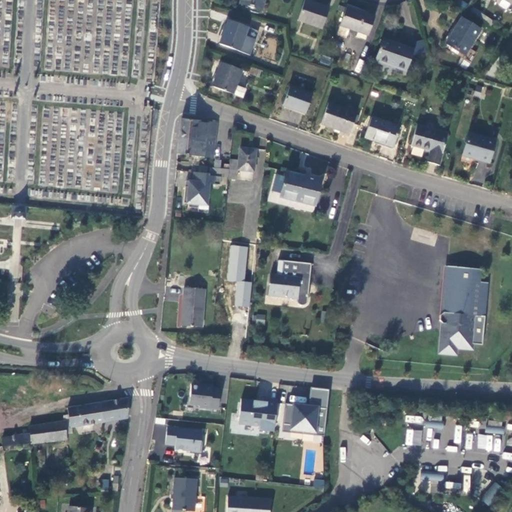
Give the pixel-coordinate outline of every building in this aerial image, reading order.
[(241,0),(240,5),(261,11),(264,0),(241,0)] [(322,29),(329,9),(305,0),(297,20),(322,29)] [(362,34),(366,35),(368,36),(375,17),(346,7),(337,33),(347,37),(350,29),(358,32),(356,37),(360,38),(362,34)] [(481,29),(462,17),(446,44),(465,55),(481,29)] [(219,44),(239,51),(245,36),(248,27),(228,20),(219,44)] [(256,40),(245,36),(239,51),(250,55),(256,40)] [(273,58),(278,39),(268,36),(263,56),(273,58)] [(413,51),(383,40),(376,60),(406,70),(413,51)] [(416,46),(412,57),(426,53),(423,41),(415,43),(416,46)] [(357,59),(355,71),(361,73),(363,61),(357,59)] [(212,87),(242,98),(245,90),(236,87),(242,71),(221,63),(212,87)] [(261,71),(248,66),(246,71),(249,72),(248,74),(259,78),(261,71)] [(313,95),(290,86),(283,105),(306,113),(313,95)] [(357,113),(328,103),(321,124),(349,134),(357,113)] [(400,127),(371,117),(364,138),(393,148),(400,127)] [(217,123),(181,119),(177,154),(213,158),(217,123)] [(427,162),(439,166),(448,134),(417,125),(411,146),(430,151),(427,162)] [(496,141),(469,133),(463,154),(479,159),(479,160),(489,163),(496,141)] [(240,148),(239,160),(238,170),(254,172),(256,150),(240,148)] [(237,180),(238,170),(239,160),(230,160),(229,170),(228,178),(228,179),(237,180)] [(228,178),(229,170),(210,168),(209,176),(221,177),(228,178)] [(210,174),(194,172),(193,182),(189,181),(188,187),(185,187),(183,203),(188,204),(188,207),(198,209),(198,205),(206,206),(209,184),(220,186),(221,177),(209,176),(210,174)] [(321,181),(286,172),(285,177),(281,194),(280,197),(315,206),(321,181)] [(281,194),(285,177),(276,175),(272,191),(281,194)] [(19,205),(11,204),(10,219),(18,219),(26,220),(27,205),(19,205)] [(248,247),(230,245),(227,280),(237,281),(245,282),(248,247)] [(311,264),(283,262),(281,277),(276,276),(270,276),(268,295),(297,298),(297,300),(297,301),(297,302),(298,304),(298,305),(300,305),(301,306),(302,306),(303,306),(305,306),(306,305),(307,304),(307,303),(308,301),(311,264)] [(442,323),(444,324),(444,330),(441,333),(439,349),(443,353),(451,354),(456,350),(456,347),(471,349),(472,344),(482,345),(488,282),(480,282),(481,269),(447,266),(443,312),(440,315),(439,320),(442,323)] [(245,282),(237,281),(234,305),(249,307),(252,283),(245,282)] [(184,288),(181,326),(202,328),(205,290),(184,288)] [(264,324),(265,315),(255,314),(255,324),(264,324)] [(200,404),(200,407),(219,409),(221,388),(213,387),(213,385),(205,384),(204,386),(198,385),(192,385),(190,403),(200,404)] [(292,431),(304,432),(304,436),(325,438),(330,392),(311,390),(310,408),(286,406),(284,426),(292,427),(292,431)] [(127,418),(129,400),(125,400),(101,403),(104,422),(127,418)] [(259,431),(274,433),(278,401),(263,400),(262,403),(241,400),(238,425),(260,427),(259,431)] [(101,403),(68,408),(69,415),(71,427),(104,422),(101,403)] [(427,420),(426,426),(444,427),(444,421),(442,421),(443,415),(429,414),(429,420),(427,420)] [(486,425),(485,431),(502,432),(503,426),(501,426),(502,420),(488,419),(487,425),(486,425)] [(64,422),(29,427),(30,434),(2,438),(3,447),(35,443),(66,440),(65,428),(64,422)] [(455,425),(453,442),(460,443),(462,425),(455,425)] [(284,426),(283,426),(283,434),(325,438),(304,436),(304,432),(292,431),(292,427),(284,426)] [(200,441),(201,430),(167,427),(165,444),(175,445),(174,449),(190,451),(189,453),(201,454),(203,441),(200,441)] [(420,446),(422,430),(406,429),(405,444),(420,446)] [(477,450),(501,451),(501,436),(477,435),(477,450)] [(464,474),(463,493),(470,494),(471,467),(461,467),(461,474),(464,474)] [(445,479),(445,472),(422,470),(422,477),(435,478),(434,484),(441,485),(442,479),(445,479)] [(174,478),(172,510),(178,510),(194,511),(196,480),(174,478)] [(324,479),(313,480),(314,488),(324,488),(324,479)] [(446,482),(445,490),(460,491),(461,483),(446,482)] [(490,506),(503,489),(494,482),(481,499),(490,506)] [(268,511),(270,501),(227,499),(226,511),(268,511)]
